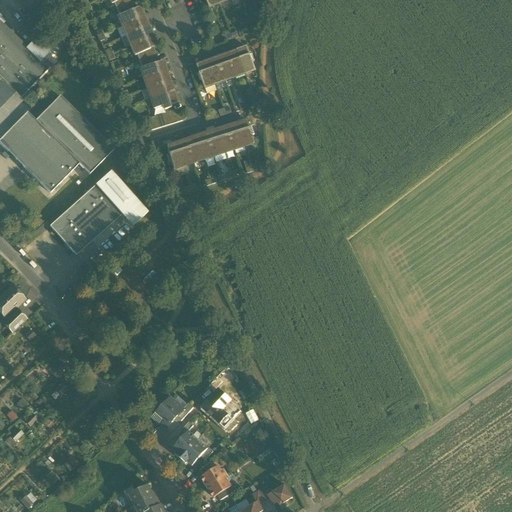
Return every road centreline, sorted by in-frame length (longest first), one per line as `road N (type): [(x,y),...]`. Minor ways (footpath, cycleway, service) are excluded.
road 1 (track): [(314,509),(511,371)]
road 2 (residential): [(148,0),(198,123),(151,139)]
